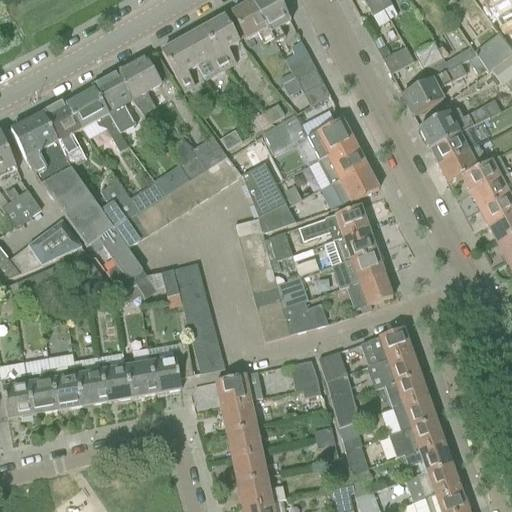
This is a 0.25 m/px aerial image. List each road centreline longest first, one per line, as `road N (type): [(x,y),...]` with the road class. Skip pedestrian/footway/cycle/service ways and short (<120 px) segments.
road 1 (residential): [(465,287),(317,0)]
road 2 (residential): [(499,511),(432,309),(465,287)]
road 3 (residential): [(193,511),(178,450),(167,440),(0,475)]
road 4 (tertiary): [(0,101),(187,0)]
